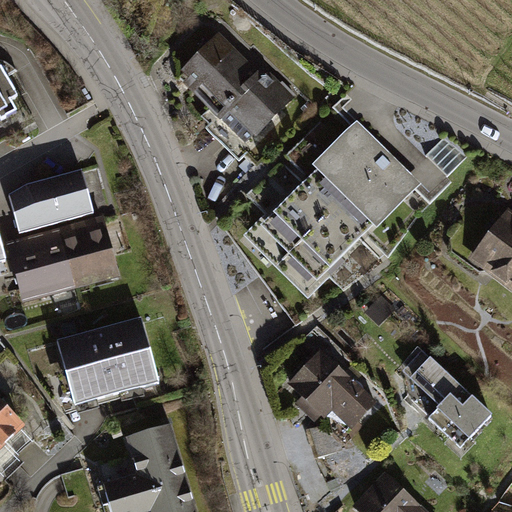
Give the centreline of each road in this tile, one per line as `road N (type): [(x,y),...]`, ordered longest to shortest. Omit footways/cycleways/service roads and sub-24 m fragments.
road 1 (tertiary): [(269,511),(229,369),(150,148),(104,60),(58,0)]
road 2 (tertiary): [(272,0),(346,50),(511,137)]
